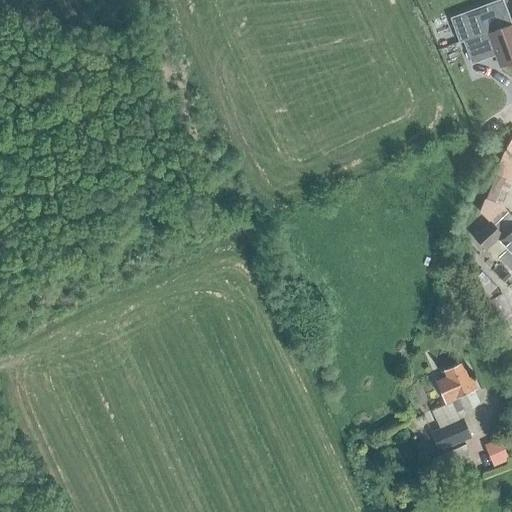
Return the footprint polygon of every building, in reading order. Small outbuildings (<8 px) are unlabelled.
[(472,39),(459,44),(463,43),(472,65),(496,56),(500,66),(511,61),(511,25),(502,0),(497,0),(462,13),(472,39)] [(494,175),(484,199),(500,206),(510,181),(494,175)] [(511,267),(511,215),(509,212),(495,225),(490,220),(475,234),(487,246),(496,238),(506,249),(497,257),(509,270),(511,267)] [(487,280),(477,291),(484,298),(495,288),(487,280)] [(511,317),(511,313),(504,297),(490,304),(499,323),(511,317)] [(446,376),(435,381),(445,404),(449,402),(457,420),(460,418),(462,418),(465,410),(480,403),(474,391),(476,389),(471,377),(467,378),(460,363),(444,371),(446,376)] [(439,428),(430,432),(439,452),(469,439),(460,418),(457,420),(439,428)] [(483,446),(494,470),(510,462),(499,438),(483,446)] [(426,440),(416,444),(420,452),(430,448),(426,440)] [(440,469),(435,471),(437,476),(472,460),(465,445),(435,458),(440,469)]
